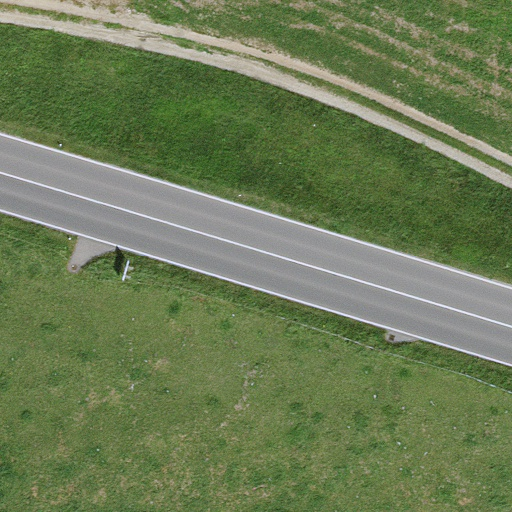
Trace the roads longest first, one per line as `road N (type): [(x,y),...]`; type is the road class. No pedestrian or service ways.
road 1 (track): [(511,174),(269,66),(0,6)]
road 2 (secondary): [(0,172),(511,328)]
